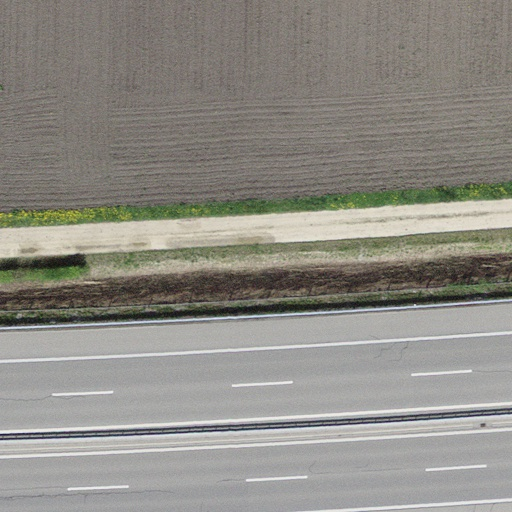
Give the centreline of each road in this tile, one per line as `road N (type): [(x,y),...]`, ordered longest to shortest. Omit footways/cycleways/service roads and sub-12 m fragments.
road 1 (motorway): [(0,491),(511,462)]
road 2 (motorway): [(511,367),(0,395)]
road 3 (track): [(0,228),(511,209)]
